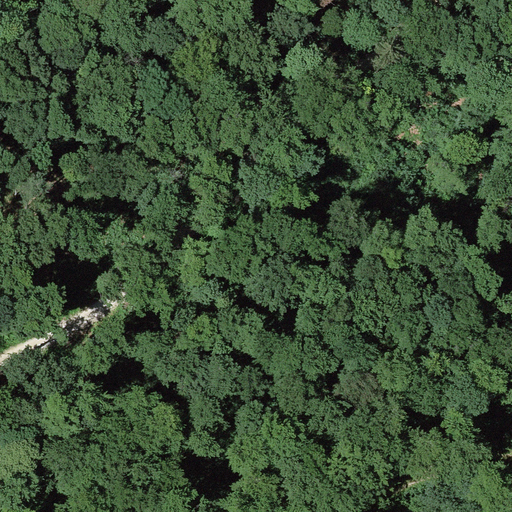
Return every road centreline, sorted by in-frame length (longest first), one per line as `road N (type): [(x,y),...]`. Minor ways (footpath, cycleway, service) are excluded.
road 1 (track): [(0,360),(130,281),(421,0)]
road 2 (track): [(353,511),(425,466),(511,460)]
